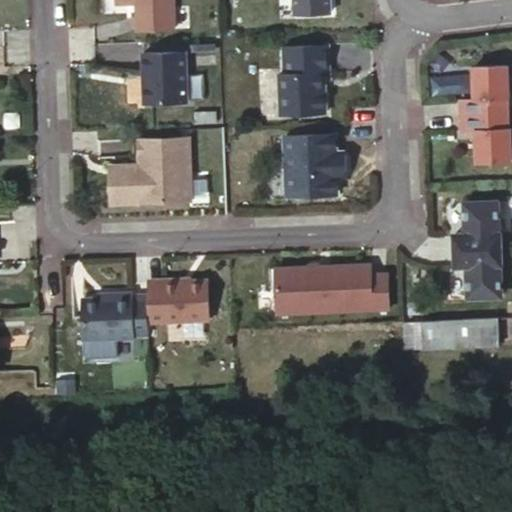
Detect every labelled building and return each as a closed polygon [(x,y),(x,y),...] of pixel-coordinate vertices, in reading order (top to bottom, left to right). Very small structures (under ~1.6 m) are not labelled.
[(174,0),(118,0),(118,3),(133,2),(135,1),(141,0),(141,12),(139,12),(139,30),(176,28),(174,0)] [(295,0),(295,12),(333,12),(332,0),(295,0)] [(279,73),(281,114),(326,112),(325,73),(328,72),(327,44),(284,46),(285,73),(279,73)] [(188,51),(145,53),(147,103),(190,101),(188,51)] [(463,111),(509,110),(509,95),(510,95),(510,61),(477,62),(477,94),(463,95),(463,111)] [(509,125),(509,110),(463,111),(463,127),(477,126),(478,159),(511,159),(510,125),(509,125)] [(286,136),(288,196),(338,194),(337,171),(347,171),(347,156),(341,151),(336,152),(336,134),(286,136)] [(191,137),(140,139),(141,164),(142,173),(112,175),(113,203),(193,200),(191,137)] [(141,164),(112,165),(112,175),(142,173),(141,164)] [(461,250),(508,248),(507,232),(506,232),(504,200),(472,201),(473,234),(461,234),(461,250)] [(509,264),(508,248),(461,250),(462,266),(475,266),(476,298),(509,297),(507,264),(509,264)] [(279,268),(281,313),(391,309),(390,274),(373,275),(373,265),(279,268)] [(150,282),(151,322),(211,321),(210,281),(150,282)] [(115,297),(84,298),(85,337),(134,336),(133,292),(115,293),(115,297)] [(133,292),(134,336),(150,335),(149,292),(133,292)] [(503,315),(406,320),(408,347),(504,343),(503,315)]
